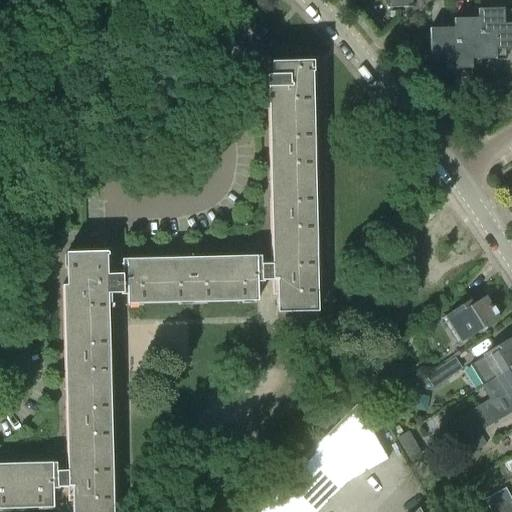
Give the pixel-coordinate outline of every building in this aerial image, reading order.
[(477,11),(477,19),(478,19),(479,35),(495,35),(496,51),(511,50),(511,24),(504,25),(504,10),(477,11)] [(453,20),(453,29),(454,29),(455,45),(471,45),(471,60),(472,60),(496,60),(496,51),(495,35),(479,35),(478,19),(477,19),(453,20)] [(454,29),(453,29),(429,29),(430,55),(446,55),(446,70),(472,70),(472,60),(471,60),(471,45),(455,45),(454,29)] [(275,45),(275,56),(291,55),(291,45),(275,45)] [(271,64),(276,266),(276,282),(277,314),(317,313),(311,75),(312,75),(312,63),(271,64)] [(71,473),(71,488),(72,511),(112,511),(107,295),(106,276),(106,253),(65,254),(71,473)] [(121,276),(106,276),(107,295),(126,295),(127,306),(257,302),(256,282),(276,282),(276,266),(260,266),(260,258),(120,261),(121,276)] [(499,320),(497,315),(498,314),(493,308),(492,308),(485,297),(472,305),(469,301),(450,314),(467,340),(499,320)] [(511,339),(470,366),(483,386),(511,368),(511,339)] [(451,376),(461,370),(455,360),(424,379),(432,390),(452,378),(451,376)] [(511,368),(483,386),(495,406),(511,396),(511,368)] [(368,381),(370,384),(367,386),(376,399),(395,384),(386,372),(383,374),(380,371),(368,381)] [(390,461),(356,406),(251,511),(319,511),(346,485),(390,461)] [(486,445),(479,433),(458,446),(466,458),(486,445)] [(402,451),(414,444),(408,434),(396,441),(402,451)] [(0,509),(52,509),(52,489),(71,488),(71,473),(56,473),(55,465),(0,465),(0,509)] [(485,501),(490,511),(491,511),(511,501),(506,489),(485,501)] [(511,511),(511,501),(491,511),(511,511)]
